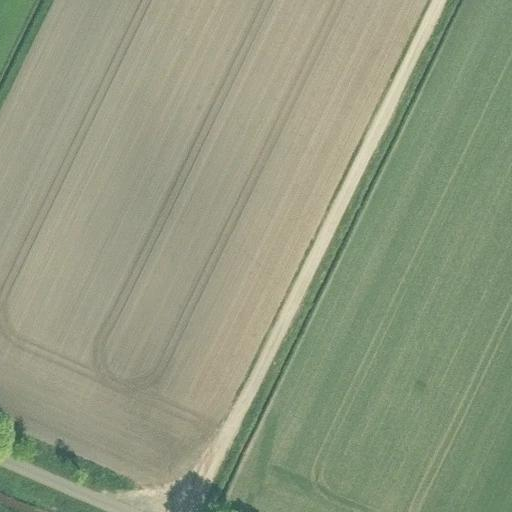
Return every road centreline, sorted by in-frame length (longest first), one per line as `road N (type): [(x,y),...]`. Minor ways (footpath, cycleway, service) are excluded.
road 1 (track): [(156,511),(201,473),(228,431),(438,0)]
road 2 (unclassified): [(0,453),(136,511)]
